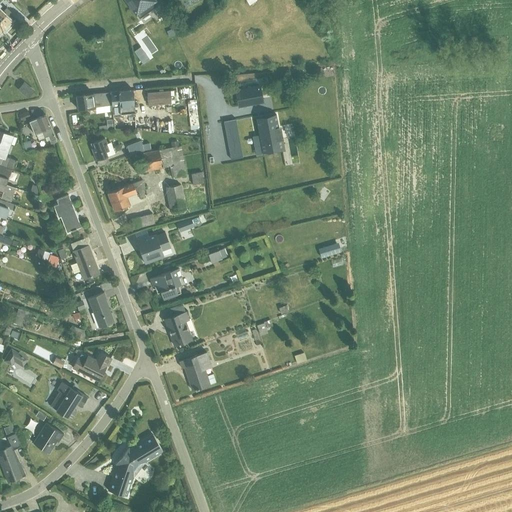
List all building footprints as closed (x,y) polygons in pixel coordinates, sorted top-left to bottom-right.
[(126,0),(140,18),(159,5),(155,0),(126,0)] [(0,11),(0,31),(15,16),(7,7),(1,13),(0,11)] [(174,29),(166,32),(169,38),(176,35),(174,29)] [(131,49),(137,63),(150,57),(147,51),(152,49),(144,30),(134,34),(139,45),(131,49)] [(24,83),(19,89),(28,96),(33,91),(24,83)] [(259,86),(236,91),(239,106),(262,102),(259,86)] [(191,88),(180,89),(181,98),(191,98),(191,88)] [(111,92),(113,111),(113,114),(135,112),(133,90),(111,92)] [(173,91),(148,93),(149,106),(171,104),(171,103),(174,103),(173,91)] [(113,111),(111,92),(85,95),(85,94),(83,94),(83,95),(76,96),(78,110),(95,107),(96,111),(106,109),(106,112),(113,111)] [(196,99),(186,100),(187,106),(188,106),(191,129),(200,128),(196,99)] [(75,110),(64,111),(65,119),(76,118),(75,110)] [(28,111),(19,115),(22,122),(31,118),(28,111)] [(276,114),(257,118),(261,145),(254,146),(256,155),(263,153),(263,155),(285,151),(281,127),(279,127),(276,114)] [(46,115),(29,121),(34,134),(36,134),(39,140),(45,138),(46,142),(49,141),(51,145),(57,142),(46,115)] [(243,158),(236,119),(223,122),(231,160),(243,158)] [(107,125),(99,126),(99,131),(108,130),(107,129),(113,128),(112,120),(106,120),(107,125)] [(0,165),(12,169),(14,170),(18,161),(6,157),(13,136),(0,131),(0,165)] [(96,147),(92,149),(97,161),(107,157),(115,154),(111,143),(107,144),(105,138),(94,142),(96,147)] [(30,140),(23,143),(26,151),(33,149),(30,140)] [(134,155),(145,152),(141,141),(127,146),(130,156),(134,155)] [(145,152),(134,155),(138,173),(170,166),(172,178),(187,175),(181,147),(145,152)] [(107,157),(97,161),(100,168),(109,164),(107,157)] [(0,172),(10,176),(12,169),(0,165),(0,172)] [(0,182),(7,185),(10,176),(0,172),(0,182)] [(202,172),(191,174),(193,184),(204,183),(202,172)] [(143,180),(108,193),(115,211),(131,206),(127,197),(137,194),(136,192),(138,192),(141,199),(146,197),(143,190),(146,189),(143,180)] [(7,185),(0,182),(0,189),(3,191),(1,198),(11,202),(15,188),(7,185)] [(43,190),(41,191),(42,194),(52,191),(49,182),(41,184),(43,190)] [(181,184),(165,187),(170,211),(186,208),(181,184)] [(58,204),(54,206),(58,218),(61,217),(67,233),(72,231),(72,232),(81,227),(69,195),(56,200),(58,204)] [(0,216),(2,217),(6,219),(10,209),(0,205),(0,216)] [(153,214),(130,219),(133,230),(155,224),(153,214)] [(191,218),(177,223),(180,232),(194,227),(191,218)] [(138,241),(149,237),(147,229),(135,234),(138,241)] [(149,237),(138,241),(137,241),(145,264),(165,257),(162,251),(171,248),(166,233),(157,236),(156,234),(149,237)] [(0,248),(2,244),(10,247),(13,239),(2,235),(0,234),(0,248)] [(74,251),(88,246),(85,238),(71,243),(74,251)] [(338,242),(318,249),(321,258),(341,252),(338,242)] [(62,245),(57,247),(62,259),(67,257),(62,245)] [(88,246),(74,251),(72,252),(77,263),(71,265),(74,273),(80,271),(83,280),(99,274),(88,246)] [(39,248),(36,256),(47,261),(50,253),(39,248)] [(224,248),(208,254),(211,263),(222,259),(222,258),(227,256),(224,248)] [(50,255),(46,265),(56,268),(59,258),(50,255)] [(342,258),(331,261),(333,267),(344,264),(342,258)] [(175,287),(178,286),(181,285),(179,278),(182,277),(179,269),(151,279),(154,287),(155,286),(156,286),(157,290),(160,289),(161,293),(163,300),(178,294),(175,287)] [(104,292),(88,298),(99,328),(115,322),(106,300),(107,299),(104,292)] [(83,300),(77,302),(80,310),(86,308),(83,300)] [(171,317),(186,311),(183,303),(168,309),(171,317)] [(286,306),(280,308),(282,314),(289,312),(286,306)] [(18,308),(13,323),(24,327),(24,326),(28,327),(30,320),(32,321),(31,326),(34,327),(37,318),(31,316),(32,313),(18,308)] [(75,311),(67,313),(69,320),(77,318),(75,311)] [(186,311),(171,317),(165,319),(175,346),(193,340),(186,321),(189,320),(186,311)] [(275,318),(257,325),(260,335),(268,333),(266,328),(277,324),(275,318)] [(73,326),(70,335),(85,340),(84,330),(73,326)] [(13,337),(15,331),(8,329),(6,334),(13,337)] [(247,331),(237,335),(239,340),(249,337),(247,331)] [(11,348),(3,361),(11,366),(14,361),(23,367),(28,359),(27,358),(28,357),(19,351),(18,353),(11,348)] [(207,352),(179,361),(182,368),(185,367),(193,390),(211,385),(210,384),(216,382),(213,373),(207,375),(205,369),(212,367),(207,352)] [(78,357),(73,367),(100,381),(111,358),(101,353),(99,355),(96,353),(90,354),(89,356),(87,355),(85,360),(78,357)] [(304,353),(294,356),(297,364),(307,361),(304,353)] [(52,356),(49,363),(57,367),(60,359),(52,356)] [(59,391),(50,407),(71,420),(76,411),(74,409),(76,404),(82,408),(88,397),(62,382),(57,390),(59,391)] [(39,411),(36,416),(43,421),(47,416),(39,411)] [(46,423),(33,443),(49,453),(57,441),(59,442),(64,434),(46,423)] [(10,426),(4,428),(7,434),(12,432),(10,426)] [(11,445),(0,449),(0,462),(8,483),(15,479),(15,480),(26,476),(16,449),(22,447),(16,433),(7,437),(11,445)] [(117,465),(108,490),(124,496),(128,482),(132,483),(134,477),(146,463),(163,452),(153,434),(130,448),(129,447),(115,464),(117,465)]
